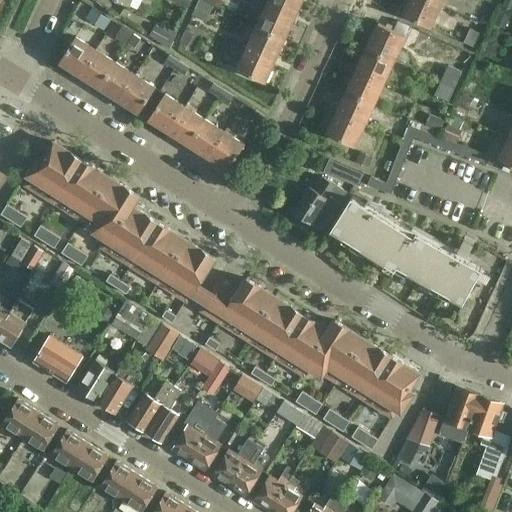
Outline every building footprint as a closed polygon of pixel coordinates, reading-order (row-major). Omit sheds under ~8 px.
[(116,0),(137,9),(141,0),(116,0)] [(188,0),(178,0),(176,4),(188,9),(191,1),(188,0)] [(191,16),(206,23),(213,7),(199,0),(191,16)] [(222,0),(198,0),(199,0),(213,7),(213,6),(219,9),(222,0)] [(269,0),(267,6),(294,18),(301,0),(269,0)] [(267,6),(257,27),(284,39),(294,18),(267,6)] [(85,19),(103,31),(110,21),(92,9),(85,19)] [(169,48),(175,37),(154,24),(148,35),(169,48)] [(274,61),(284,39),(257,27),(247,48),(274,61)] [(131,34),(121,28),(116,36),(126,43),(131,34)] [(180,43),(187,47),(192,36),(185,32),(180,43)] [(141,40),(134,36),(128,44),(135,48),(141,40)] [(80,75),(95,51),(75,38),(59,62),(80,75)] [(274,61),(247,48),(238,70),(264,82),(274,61)] [(115,63),(95,51),(80,75),(99,87),(115,63)] [(169,56),(165,63),(174,69),(179,62),(169,56)] [(179,62),(174,69),(184,75),(189,68),(179,62)] [(135,76),(115,63),(99,87),(119,100),(135,76)] [(135,76),(119,100),(139,113),(155,88),(135,76)] [(214,83),(210,91),(219,97),(224,90),(214,83)] [(224,90),(219,97),(229,103),(234,96),(224,90)] [(169,132),(184,107),(164,94),(149,119),(169,132)] [(204,120),(184,107),(169,132),(188,144),(204,120)] [(256,111),(252,118),(261,124),(266,117),(256,111)] [(204,120),(188,144),(208,157),(224,132),(221,130),(204,120)] [(374,166),(367,185),(390,194),(412,137),(483,164),(486,155),(456,144),(442,139),(437,137),(408,126),(390,173),(374,166)] [(224,132),(208,157),(228,169),(244,145),(224,132)] [(54,203),(81,160),(53,142),(26,185),(54,203)] [(81,160),(54,203),(82,220),(109,177),(81,160)] [(353,170),(340,165),(337,172),(350,177),(353,170)] [(109,177),(82,220),(108,237),(102,247),(103,248),(137,195),(109,177)] [(312,223),(336,186),(323,178),(315,191),(308,187),(293,211),(312,223)] [(131,265),(158,222),(132,206),(138,196),(137,195),(103,248),(131,265)] [(371,259),(372,259),(393,273),(396,268),(462,306),(482,269),(468,262),(471,258),(467,256),(474,242),(464,237),(457,250),(419,228),(417,232),(367,200),(364,205),(352,197),(329,233),(330,233),(371,259)] [(8,219),(14,208),(7,204),(1,214),(8,219)] [(14,223),(21,213),(14,208),(8,219),(14,223)] [(14,223),(21,227),(28,217),(21,213),(14,223)] [(158,283),(185,240),(158,222),(131,265),(158,283)] [(41,240),(47,230),(41,225),(34,235),(41,240)] [(48,244),(54,234),(47,230),(41,240),(48,244)] [(61,238),(54,234),(48,244),(54,248),(61,238)] [(185,240),(158,283),(186,301),(213,258),(185,240)] [(68,257),(75,247),(68,243),(61,253),(68,257)] [(22,264),(32,270),(43,251),(33,244),(22,264)] [(75,261),(81,251),(75,247),(68,257),(75,261)] [(43,251),(32,270),(27,280),(23,288),(36,294),(58,259),(44,249),(43,251)] [(75,261),(82,266),(88,255),(81,251),(75,261)] [(63,262),(51,284),(62,290),(74,269),(63,262)] [(116,287),(121,281),(110,274),(106,281),(116,287)] [(77,275),(68,288),(76,293),(81,285),(85,280),(77,275)] [(238,292),(219,322),(247,340),(275,296),(247,279),(238,292)] [(116,287),(126,294),(131,287),(121,281),(116,287)] [(202,310),(219,322),(238,292),(222,282),(214,294),(212,293),(202,310)] [(0,289),(0,325),(17,298),(23,289),(15,284),(10,293),(4,289),(0,290),(0,289)] [(275,296),(247,340),(275,357),(302,314),(275,296)] [(0,325),(0,340),(6,344),(10,347),(26,322),(25,322),(33,309),(17,298),(0,325)] [(142,329),(150,317),(130,304),(122,316),(142,329)] [(162,316),(172,323),(176,316),(166,310),(162,316)] [(303,375),(337,321),(335,320),(329,331),(302,314),(275,357),(303,375)] [(145,349),(164,361),(180,335),(161,323),(160,324),(151,319),(137,341),(147,347),(145,349)] [(337,382),(364,339),(337,321),(303,375),(304,375),(311,365),(337,382)] [(111,323),(102,337),(109,342),(118,328),(111,323)] [(34,361),(66,382),(82,356),(50,336),(34,361)] [(205,344),(216,350),(220,343),(210,337),(205,344)] [(190,361),(199,347),(185,338),(176,352),(190,361)] [(365,400),(392,357),(364,339),(337,382),(365,400)] [(208,373),(216,361),(217,358),(199,347),(190,361),(208,373)] [(77,389),(95,400),(113,372),(105,367),(108,362),(98,355),(77,389)] [(392,357),(365,400),(392,417),(419,374),(392,357)] [(219,362),(202,388),(212,395),(229,369),(219,362)] [(98,402),(115,412),(138,375),(121,364),(98,402)] [(261,379),(266,373),(255,366),(251,373),(261,379)] [(261,379),(271,386),(276,379),(266,373),(261,379)] [(182,375),(174,386),(173,386),(144,431),(161,441),(178,414),(169,409),(181,391),(182,392),(188,382),(187,382),(189,379),(182,375)] [(254,398),(259,390),(241,377),(235,385),(254,398)] [(128,420),(144,431),(173,386),(167,382),(165,381),(154,399),(145,393),(128,420)] [(480,396),(457,387),(445,419),(444,419),(439,435),(462,444),(468,428),(480,396)] [(276,409),(282,400),(262,388),(256,397),(276,409)] [(302,405),(309,395),(302,391),(296,401),(302,405)] [(309,410),(316,400),(309,395),(302,405),(309,410)] [(503,404),(480,396),(468,428),(491,437),(503,404)] [(38,411),(32,407),(18,398),(2,423),(22,436),(38,411)] [(188,425),(172,448),(174,450),(188,459),(210,424),(210,425),(215,417),(218,412),(199,400),(184,422),(188,425)] [(303,413),(283,400),(276,411),(296,424),(303,413)] [(309,410),(316,414),(322,404),(316,400),(309,410)] [(330,423),(336,413),(329,408),(323,418),(330,423)] [(428,446),(438,416),(421,410),(404,445),(424,453),(426,445),(428,446)] [(59,424),(38,411),(22,436),(43,448),(59,424)] [(295,427),(314,440),(323,426),(303,413),(296,424),(297,424),(295,427)] [(337,427),(343,417),(336,413),(330,423),(337,427)] [(210,424),(188,459),(205,469),(220,445),(215,441),(226,424),(215,417),(210,425),(210,424)] [(337,427),(343,431),(350,421),(343,417),(337,427)] [(347,442),(338,436),(323,426),(314,440),(310,446),(335,462),(338,457),(347,442)] [(358,441),(365,431),(358,426),(351,436),(358,441)] [(87,442),(67,429),(51,454),(71,466),(87,442)] [(365,445),(371,435),(365,431),(358,441),(365,445)] [(365,445),(372,449),(378,439),(371,435),(365,445)] [(212,474),(229,484),(255,443),(247,438),(236,455),(228,450),(212,474)] [(107,454),(87,442),(71,466),(92,479),(107,454)] [(369,455),(347,442),(338,457),(360,470),(369,455)] [(493,442),(482,472),(486,473),(483,482),(489,485),(501,489),(505,480),(494,476),(505,447),(493,442)] [(229,484),(245,495),(261,470),(262,471),(269,459),(268,456),(261,451),(263,448),(255,443),(229,484)] [(414,450),(403,446),(392,470),(402,475),(414,450)] [(137,473),(116,460),(101,484),(121,498),(137,473)] [(367,463),(360,474),(372,482),(379,471),(367,463)] [(343,471),(334,465),(323,482),(333,488),(343,471)] [(253,500),(269,510),(291,476),(283,471),(277,481),(269,475),(253,500)] [(156,485),(137,473),(121,498),(141,510),(156,485)] [(393,473),(379,494),(377,498),(391,507),(395,501),(412,511),(424,492),(393,473)] [(269,510),(272,511),(291,511),(301,496),(293,490),(299,481),(291,476),(269,510)] [(180,511),(185,504),(165,491),(151,511),(180,511)] [(308,511),(331,511),(341,496),(334,492),(323,509),(314,504),(308,511)] [(432,511),(438,502),(425,493),(424,492),(412,511),(432,511)] [(20,495),(12,508),(19,511),(29,511),(35,504),(20,495)] [(331,511),(343,511),(349,502),(344,498),(341,496),(331,511)]
